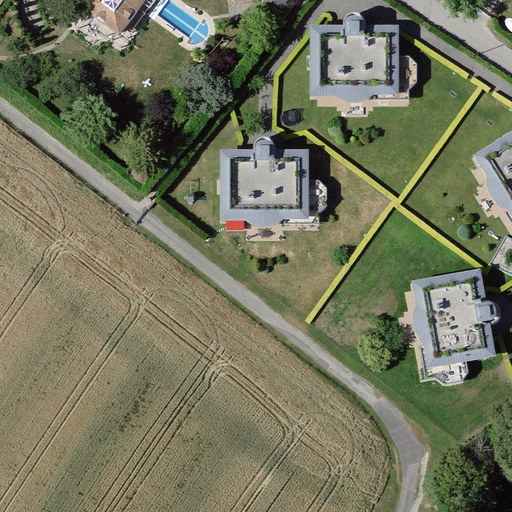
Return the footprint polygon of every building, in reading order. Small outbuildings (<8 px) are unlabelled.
[(45,0),(44,2),(120,55),(158,0),(45,0)] [(399,29),(312,27),(311,94),(398,96),(399,29)] [(511,133),(472,158),(511,221),(511,133)] [(312,153),(221,151),(220,220),(310,223),(312,153)] [(482,270),(407,283),(423,373),(498,360),(482,270)]
